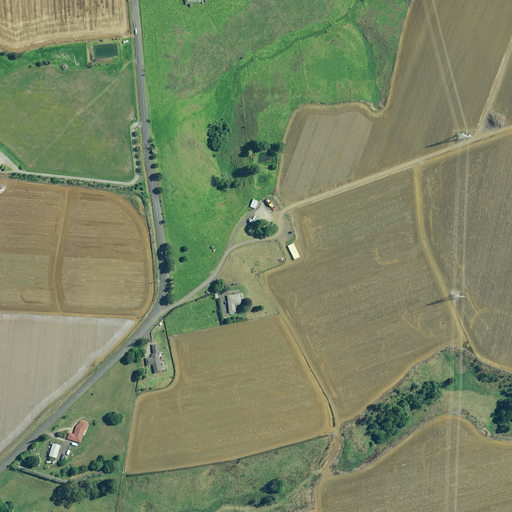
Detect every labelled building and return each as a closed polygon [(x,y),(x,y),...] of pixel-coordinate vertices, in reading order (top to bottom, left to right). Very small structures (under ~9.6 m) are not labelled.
[(280,209),(275,201),(271,203),(273,206),(274,205),(277,211),(280,209)] [(262,220),(254,216),(252,220),(249,219),(248,221),(252,223),(253,221),(260,224),(262,220)] [(299,257),(293,243),(287,246),(294,260),(299,257)] [(241,305),(240,294),(227,295),(229,313),(235,312),(234,305),(241,305)] [(161,372),(158,355),(151,356),(151,357),(145,359),(146,366),(152,365),(154,373),(161,372)] [(89,425),(83,420),(81,422),(81,421),(76,427),(74,434),(69,433),(67,439),(80,443),(84,431),(89,425)] [(60,445),(50,442),(47,453),(49,454),(49,456),(56,458),(60,445)]
